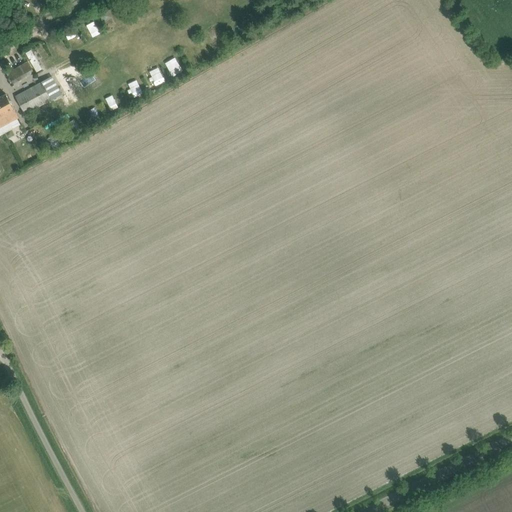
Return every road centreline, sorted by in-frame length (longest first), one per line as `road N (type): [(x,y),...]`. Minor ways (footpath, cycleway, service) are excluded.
road 1 (unclassified): [(83,511),(0,348)]
road 2 (unclassified): [(364,511),(511,438)]
road 3 (track): [(0,74),(8,91),(106,39)]
